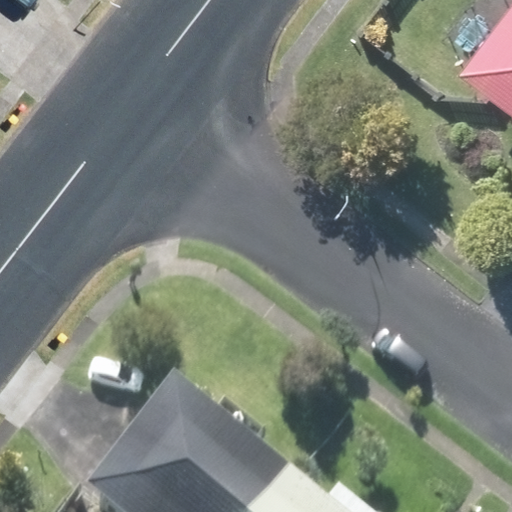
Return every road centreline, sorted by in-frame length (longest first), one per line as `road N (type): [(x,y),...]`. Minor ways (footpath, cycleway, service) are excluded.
road 1 (residential): [(511,398),(134,107)]
road 2 (tertiary): [(0,284),(134,107)]
road 3 (tertiary): [(134,107),(216,0)]
